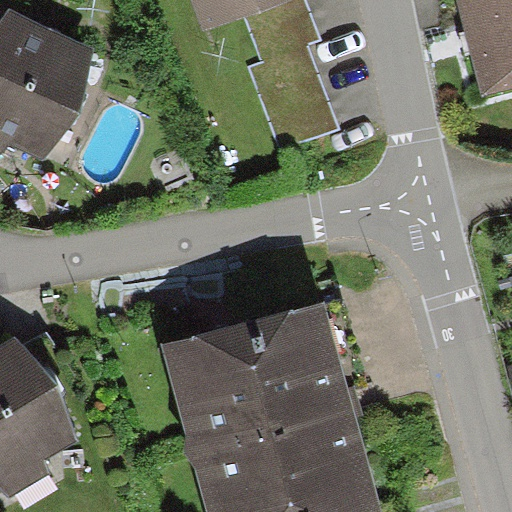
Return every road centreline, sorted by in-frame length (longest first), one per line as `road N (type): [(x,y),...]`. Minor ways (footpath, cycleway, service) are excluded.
road 1 (residential): [(430,196),(0,263)]
road 2 (residential): [(430,196),(506,511)]
road 3 (residential): [(389,0),(430,196)]
